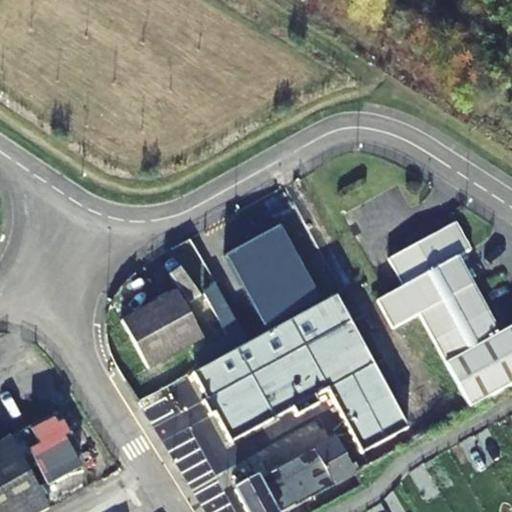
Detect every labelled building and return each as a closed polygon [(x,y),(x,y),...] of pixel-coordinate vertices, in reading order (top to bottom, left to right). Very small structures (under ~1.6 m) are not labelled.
[(456,223),(388,260),(403,288),(377,303),(392,329),(417,315),(471,410),(511,387),(511,298),(488,311),(458,258),(471,250),(456,223)] [(277,228),(223,259),(239,287),(293,256),(277,228)] [(175,292),(120,322),(147,370),(202,339),(175,292)] [(46,485),(84,468),(60,415),(32,428),(40,444),(29,449),(46,485)] [(245,511),(287,511),(356,474),(345,454),(335,436),(234,492),(245,511)] [(0,511),(47,511),(50,511),(9,438),(0,443),(0,511)]
